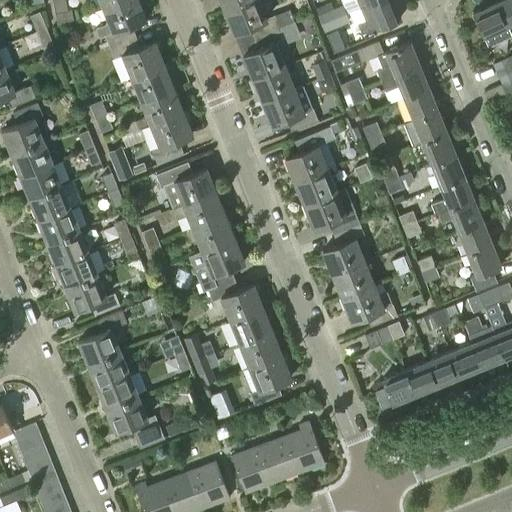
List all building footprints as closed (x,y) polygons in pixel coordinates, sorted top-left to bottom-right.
[(64,0),(52,0),(54,12),(68,11),(65,1),(64,0)] [(99,0),(102,8),(123,0),(99,0)] [(144,17),(136,0),(123,0),(102,8),(111,31),(104,34),(108,46),(135,35),(130,24),(145,18),(144,17)] [(220,0),(224,9),(245,0),(220,0)] [(258,0),(245,0),(224,9),(233,31),(233,32),(248,27),(252,37),(288,23),(287,22),(286,22),(283,13),(275,17),(275,15),(266,19),(258,0)] [(392,0),(374,0),(359,6),(365,20),(357,23),(361,33),(400,17),(400,16),(399,17),(392,0)] [(511,0),(500,0),(496,2),(506,23),(511,20),(511,0)] [(506,23),(496,2),(474,12),(474,11),(473,12),(483,33),(506,23)] [(342,6),(333,10),(336,16),(331,18),(334,25),(348,20),(342,6)] [(36,32),(46,28),(39,10),(29,14),(36,32)] [(336,16),(333,10),(319,15),(324,29),(334,25),(331,18),(336,16)] [(257,49),(243,55),(243,56),(244,56),(252,78),(285,65),(276,42),(293,35),(288,23),(252,37),(257,49)] [(46,28),(36,32),(29,35),(31,41),(34,40),(37,45),(41,44),(42,46),(52,42),(46,28)] [(345,47),(337,29),(326,33),(334,51),(345,47)] [(139,46),(135,35),(108,46),(113,57),(122,54),(131,77),(163,65),(153,42),(154,42),(153,41),(139,46)] [(419,64),(410,41),(377,55),(381,66),(376,68),(381,79),(419,64)] [(330,59),(335,72),(361,61),(357,49),(330,59)] [(498,77),(511,70),(511,53),(492,63),(498,77)] [(317,78),(329,74),(323,59),(312,64),(317,78)] [(419,64),(381,79),(385,90),(399,84),(403,96),(428,86),(419,64)] [(172,88),(163,65),(131,77),(141,101),(172,88)] [(285,65),(252,78),(253,80),(248,82),(253,93),(258,91),(262,101),(294,88),(285,65)] [(13,90),(4,69),(0,70),(0,97),(5,95),(9,106),(10,107),(33,98),(33,97),(34,97),(29,84),(28,85),(27,83),(13,90)] [(343,93),(362,86),(358,76),(339,83),(343,93)] [(511,76),(500,82),(507,96),(511,93),(511,76)] [(362,86),(343,93),(344,97),(348,105),(353,103),(367,98),(362,86)] [(437,108),(428,86),(403,96),(412,118),(437,108)] [(172,88),(141,101),(144,110),(142,116),(134,119),(138,128),(150,124),(182,110),(172,88)] [(304,112),(294,88),(262,101),(271,124),(271,125),(286,119),(291,131),(317,121),(312,109),(304,112)] [(95,118),(107,113),(101,99),(89,104),(95,118)] [(12,112),(17,123),(1,130),(2,133),(3,133),(11,153),(44,139),(35,116),(43,113),(38,102),(12,112)] [(437,108),(412,118),(402,122),(412,145),(421,141),(446,130),(437,108)] [(182,110),(150,124),(159,147),(151,151),(156,162),(181,152),(177,140),(192,134),(191,133),(182,110)] [(107,113),(95,118),(101,132),(113,127),(107,113)] [(366,137),(380,132),(376,120),(362,126),(366,137)] [(295,181),(327,168),(317,145),(335,138),(330,125),(294,140),(299,152),(285,158),(285,159),(286,158),(295,181)] [(84,149),(94,145),(87,129),(77,133),(84,149)] [(455,153),(446,130),(421,141),(430,163),(455,153)] [(385,142),(380,132),(366,137),(370,147),(385,142)] [(44,139),(11,153),(20,175),(52,162),(44,139)] [(100,160),(94,145),(84,149),(90,164),(100,160)] [(455,153),(430,163),(439,185),(464,175),(455,153)] [(52,162),(20,175),(29,197),(61,184),(52,162)] [(133,172),(129,162),(115,167),(119,177),(133,172)] [(191,174),(186,162),(160,172),(165,185),(174,208),(215,192),(206,169),(206,168),(191,174)] [(353,167),(360,182),(376,175),(372,165),(367,167),(365,162),(353,167)] [(384,181),(398,176),(394,165),(380,171),(384,181)] [(336,191),(327,168),(295,181),(304,204),(336,191)] [(108,191),(118,187),(111,171),(101,175),(108,191)] [(464,175),(439,185),(444,196),(430,201),(434,213),(437,211),(473,197),(464,175)] [(403,187),(398,176),(384,181),(389,192),(403,187)] [(61,184),(29,197),(38,219),(70,206),(61,184)] [(118,187),(108,191),(114,207),(124,202),(118,187)] [(336,191),(304,204),(313,227),(313,228),(328,222),(332,233),(359,223),(345,188),(336,191)] [(215,192),(174,208),(171,210),(175,220),(187,214),(192,227),(224,215),(215,192)] [(473,197),(437,211),(441,221),(452,217),(457,229),(482,219),(473,197)] [(70,206),(38,219),(47,242),(79,229),(70,206)] [(402,226),(416,221),(412,210),(398,215),(402,226)] [(224,215),(192,227),(202,251),(233,238),(224,215)] [(120,238),(130,234),(123,218),(114,222),(120,238)] [(491,242),(482,219),(457,229),(466,252),(491,242)] [(421,231),(416,221),(402,226),(407,237),(421,231)] [(359,223),(332,233),(337,244),(322,250),(323,251),(332,274),(364,261),(355,237),(363,234),(359,223)] [(146,245),(158,240),(153,226),(141,231),(146,245)] [(88,251),(79,229),(47,242),(56,264),(88,251)] [(130,234),(120,238),(126,254),(136,249),(130,234)] [(233,238),(202,251),(206,262),(193,268),(203,290),(233,278),(228,268),(243,261),(242,260),(242,261),(233,238)] [(164,254),(158,240),(146,245),(152,259),(164,254)] [(501,264),(491,242),(466,252),(475,274),(469,276),(474,290),(496,281),(491,268),(501,264)] [(88,251),(56,264),(56,265),(51,268),(55,278),(61,276),(65,286),(97,273),(88,251)] [(420,271),(434,265),(430,254),(416,260),(420,271)] [(397,274),(409,270),(403,255),(391,259),(397,274)] [(374,284),(364,261),(332,274),(342,297),(374,284)] [(439,276),(434,265),(420,271),(425,282),(439,276)] [(95,314),(119,304),(114,291),(105,295),(97,273),(65,286),(73,306),(72,306),(74,309),(90,302),(95,314)] [(233,278),(203,290),(207,301),(211,300),(220,296),(230,321),(262,308),(252,285),(252,284),(252,283),(237,290),(233,278)] [(478,293),(483,307),(511,295),(511,292),(508,281),(478,293)] [(374,284),(342,297),(351,320),(350,320),(351,321),(365,315),(370,326),(396,316),(387,293),(379,296),(374,284)] [(423,302),(420,293),(408,298),(412,306),(423,302)] [(483,307),(478,293),(467,298),(472,311),(483,307)] [(444,307),(433,311),(439,325),(450,321),(444,307)] [(271,330),(262,308),(230,321),(239,343),(271,330)] [(121,309),(97,319),(101,331),(78,341),(79,343),(87,363),(120,350),(111,327),(126,321),(121,309)] [(439,325),(433,311),(422,316),(428,329),(439,325)] [(387,324),(392,338),(404,334),(398,320),(387,324)] [(392,338),(387,324),(364,334),(370,348),(381,343),(392,338)] [(511,324),(493,332),(503,357),(511,353),(511,324)] [(493,332),(493,331),(491,325),(481,329),(481,328),(468,333),(471,339),(470,340),(471,342),(481,366),(503,357),(493,332)] [(271,330),(239,343),(248,367),(280,354),(271,330)] [(174,354),(184,350),(177,334),(167,338),(174,354)] [(194,362),(206,357),(200,342),(188,347),(194,362)] [(481,366),(471,342),(449,351),(459,375),(481,366)] [(120,350),(87,363),(96,385),(129,373),(120,350)] [(190,366),(184,350),(174,354),(180,369),(190,366)] [(449,351),(427,360),(437,385),(459,375),(449,351)] [(280,354),(248,367),(258,390),(249,394),(254,405),(280,394),(276,383),(290,377),(290,376),(289,376),(280,354)] [(211,370),(206,357),(194,362),(199,375),(211,370)] [(427,360),(404,369),(415,394),(437,385),(427,360)] [(415,394),(404,369),(382,378),(386,386),(374,390),(381,407),(393,403),(415,394)] [(138,395),(129,373),(96,385),(105,407),(138,395)] [(211,390),(214,413),(228,410),(225,388),(211,390)] [(146,415),(138,395),(105,407),(114,427),(113,428),(114,430),(130,424),(135,436),(159,426),(154,413),(153,414),(153,413),(146,415)] [(0,402),(0,433),(12,428),(1,403),(0,402)] [(284,434),(298,471),(325,460),(310,419),(298,424),(299,428),(284,434)] [(17,441),(39,432),(35,421),(12,430),(17,441)] [(164,437),(159,426),(135,436),(140,447),(164,437)] [(39,432),(17,441),(21,452),(44,443),(39,432)] [(284,434),(257,444),(271,481),(298,471),(284,434)] [(44,443),(21,452),(25,463),(48,454),(44,443)] [(271,481),(257,444),(229,454),(243,491),(271,481)] [(48,454),(25,463),(30,474),(53,465),(48,454)] [(189,469),(203,506),(230,496),(217,459),(189,469)] [(57,476),(53,465),(30,474),(34,485),(57,476)] [(187,511),(203,506),(189,469),(162,479),(174,511),(187,511)] [(6,478),(9,487),(25,481),(21,472),(6,478)] [(57,476),(34,485),(39,496),(61,487),(57,476)] [(0,490),(9,487),(6,478),(0,480),(0,490)] [(174,511),(162,479),(148,485),(146,480),(133,485),(143,511),(174,511)] [(12,491),(16,500),(29,495),(25,486),(12,491)] [(61,487),(39,496),(43,507),(66,498),(61,487)] [(16,500),(12,491),(0,496),(0,499),(2,505),(16,500)] [(63,511),(70,509),(66,498),(43,507),(44,511),(63,511)]
